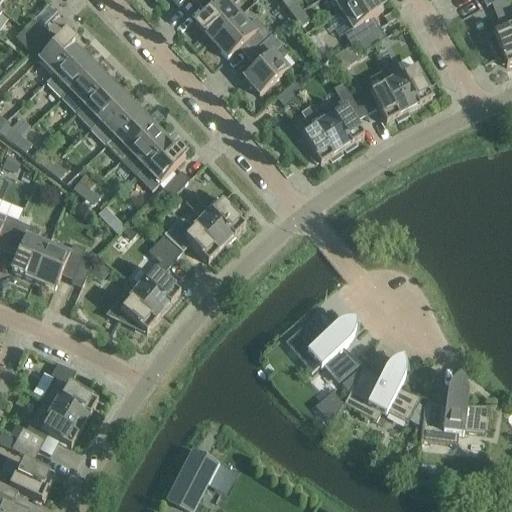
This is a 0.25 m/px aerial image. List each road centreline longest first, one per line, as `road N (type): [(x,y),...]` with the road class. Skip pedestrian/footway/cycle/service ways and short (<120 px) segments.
road 1 (residential): [(303,215),(109,0)]
road 2 (residential): [(146,383),(213,299),(303,215)]
road 3 (residential): [(303,215),(390,155),(480,110)]
road 4 (unclassified): [(425,349),(303,215)]
road 5 (residential): [(146,383),(0,315)]
road 6 (residential): [(69,511),(146,383)]
road 7 (residential): [(480,110),(417,0)]
